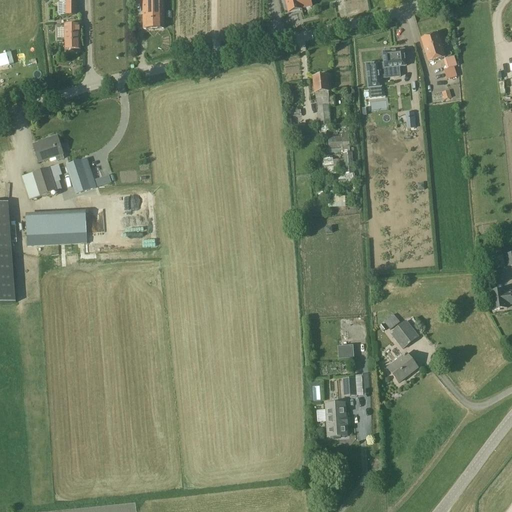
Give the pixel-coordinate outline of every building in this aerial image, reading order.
[(77,2),(66,2),(65,0),(54,0),(54,3),(57,3),(57,17),(77,16),(77,2)] [(164,29),(163,0),(142,0),(144,30),(164,29)] [(285,0),(288,13),(290,12),(290,14),(300,12),(300,10),(301,10),(301,9),(312,7),(310,0),(285,0)] [(338,4),(337,0),(315,0),(317,8),(338,4)] [(80,50),(80,26),(57,26),(57,41),(65,41),(65,50),(80,50)] [(445,57),(438,34),(421,40),(428,63),(445,57)] [(366,65),(368,89),(381,88),(380,80),(400,78),(399,68),(406,67),(404,51),(383,53),(384,64),(379,65),(378,64),(366,65)] [(447,70),(448,70),(457,67),(454,58),(444,61),(447,70)] [(315,93),(316,99),(319,127),(331,126),(328,98),(329,98),(328,92),(329,92),(328,77),(313,78),(314,93),(315,93)] [(407,113),(407,129),(417,129),(416,112),(407,113)] [(343,139),(328,140),(329,154),(344,154),(344,159),(344,160),(346,176),(354,175),(353,153),(349,153),(348,136),(343,136),(343,139)] [(57,137),(38,143),(38,144),(33,146),(39,163),(55,158),(57,162),(64,160),(63,156),(57,137)] [(77,195),(97,188),(87,160),(67,166),(77,195)] [(342,169),(341,161),(333,161),(334,169),(342,169)] [(54,167),(49,169),(49,168),(22,178),(29,201),(56,192),(56,191),(61,190),(58,180),(59,180),(54,167)] [(0,304),(16,304),(9,204),(0,204),(0,304)] [(28,238),(87,235),(86,212),(26,215),(28,238)] [(503,256),(502,250),(501,247),(494,247),(496,257),(503,256)] [(490,293),(492,311),(507,309),(507,306),(511,305),(511,292),(505,293),(505,291),(490,293)] [(384,322),(390,331),(400,324),(393,315),(384,322)] [(419,338),(406,321),(390,334),(403,350),(419,338)] [(354,360),(353,347),(338,348),(339,361),(354,360)] [(406,354),(387,369),(399,384),(418,369),(406,354)] [(342,380),(344,398),(357,397),(356,380),(342,380)] [(345,404),(326,406),(328,438),(334,438),(334,441),(341,441),(341,437),(347,437),(345,404)] [(479,498),(491,511),(497,511),(508,502),(493,485),(479,498)]
